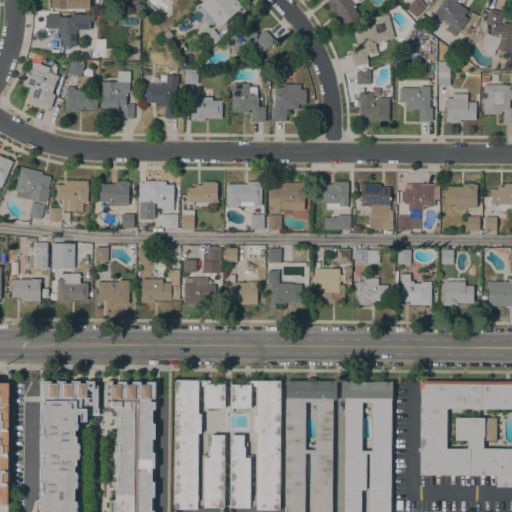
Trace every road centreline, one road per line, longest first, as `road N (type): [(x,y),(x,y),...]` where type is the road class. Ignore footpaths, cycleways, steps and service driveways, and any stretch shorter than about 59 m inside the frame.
road 1 (residential): [(511,152),(76,151),(0,119)]
road 2 (secondary): [(511,348),(30,345)]
road 3 (residential): [(332,152),(324,68),(280,0)]
